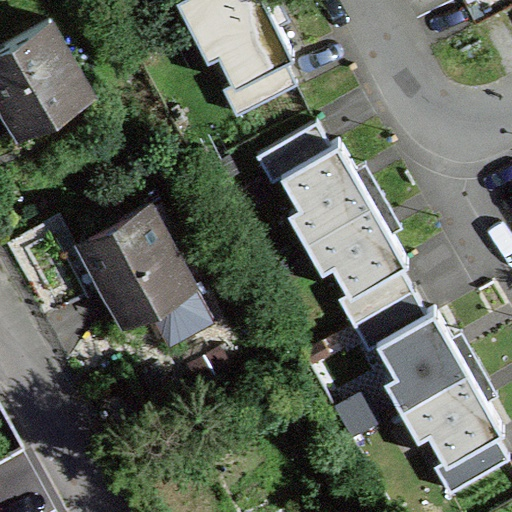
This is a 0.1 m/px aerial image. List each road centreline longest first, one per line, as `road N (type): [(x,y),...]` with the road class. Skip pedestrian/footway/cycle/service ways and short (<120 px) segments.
road 1 (residential): [(0,325),(103,511)]
road 2 (residential): [(511,114),(474,126),(443,117),(425,102),(373,0)]
